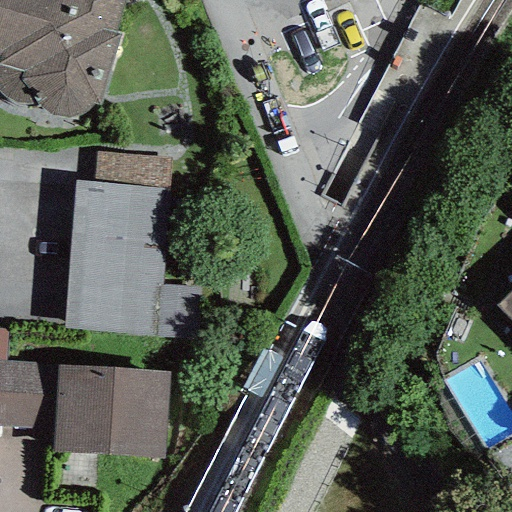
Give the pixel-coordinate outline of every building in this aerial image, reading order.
[(0,0),(0,94),(2,97),(11,102),(20,105),(30,104),(38,101),(39,104),(46,112),(54,118),(64,120),(74,120),(83,116),(91,110),(94,105),(99,106),(120,34),(117,33),(126,0),(0,0)] [(97,154),(94,181),(170,188),(171,158),(97,154)] [(94,181),(76,180),(63,330),(157,338),(161,286),(170,188),(94,181)] [(201,288),(161,286),(157,338),(200,340),(201,288)] [(511,291),(497,305),(511,321),(511,291)] [(0,426),(53,430),(57,365),(5,362),(0,361),(0,426)] [(169,373),(57,365),(53,430),(52,451),(163,459),(169,373)]
